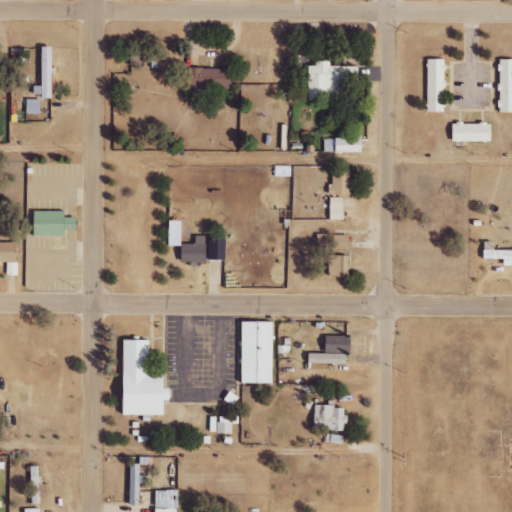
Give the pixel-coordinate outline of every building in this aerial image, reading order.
[(42,85),(34,85),(34,96),(53,96),(53,46),(43,46),(42,85)] [(446,111),(446,58),(428,59),(429,111),(446,111)] [(511,58),(500,59),(499,112),(511,111),(511,58)] [(310,99),(343,100),(343,83),(358,83),(358,66),(331,66),(331,62),(310,62),(310,99)] [(233,68),(192,68),(192,88),(233,89),(233,68)] [(26,113),(40,113),(41,99),(27,98),(26,113)] [(454,122),(454,141),(493,142),(493,123),(454,122)] [(363,137),(337,137),(337,152),(364,152),(363,137)] [(334,139),(324,139),(324,151),(334,151),(334,139)] [(351,170),(332,170),(332,194),(352,194),(351,170)] [(344,197),(331,197),(331,219),(344,219),(344,197)] [(35,235),(66,236),(66,229),(78,230),(78,217),(66,217),(67,211),(36,210),(35,235)] [(171,245),(184,246),(184,220),(171,220),(171,245)] [(335,249),(350,248),(350,234),(334,235),(335,249)] [(183,261),(226,261),(226,245),(207,245),(207,236),(196,236),(196,244),(183,244),(183,261)] [(511,249),(495,250),(495,241),(485,242),(485,259),(504,259),(505,266),(511,265),(511,249)] [(0,261),(7,262),(7,275),(18,275),(19,243),(0,242),(0,261)] [(350,277),(350,255),(331,255),(330,276),(350,277)] [(243,383),(275,383),(274,321),(243,321),(243,383)] [(310,363),(348,363),(349,351),(355,352),(355,343),(362,343),(362,336),(326,336),(326,353),(310,353),(310,363)] [(167,415),(167,400),(172,400),(172,389),(167,389),(167,373),(151,373),(151,340),(126,339),(126,415),(167,415)] [(315,403),(315,430),(346,430),(347,408),(335,407),(335,403),(315,403)] [(210,431),(217,432),(218,416),(211,416),(210,431)] [(232,416),(219,416),(219,433),(232,434),(232,416)] [(141,464),(131,463),(130,504),(141,505),(141,482),(144,482),(144,475),(141,475),(141,464)] [(40,504),(40,466),(32,466),(33,504),(40,504)] [(168,499),(158,499),(158,508),(178,508),(179,490),(168,490),(168,499)]
